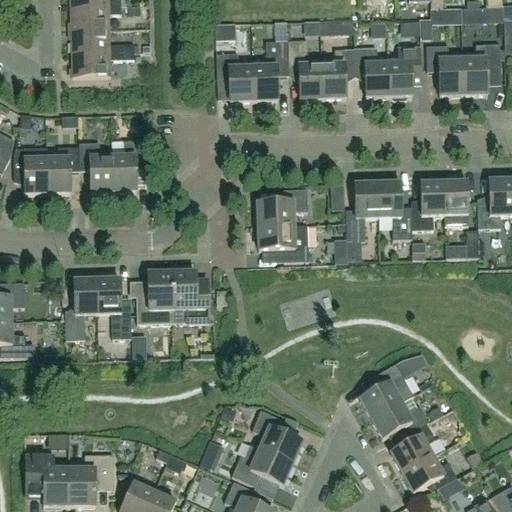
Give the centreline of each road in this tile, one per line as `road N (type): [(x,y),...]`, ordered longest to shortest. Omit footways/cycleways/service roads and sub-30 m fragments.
road 1 (residential): [(0,245),(153,238),(230,153),(511,146)]
road 2 (residential): [(305,511),(338,433),(383,506)]
road 3 (residential): [(0,50),(52,79),(47,0)]
